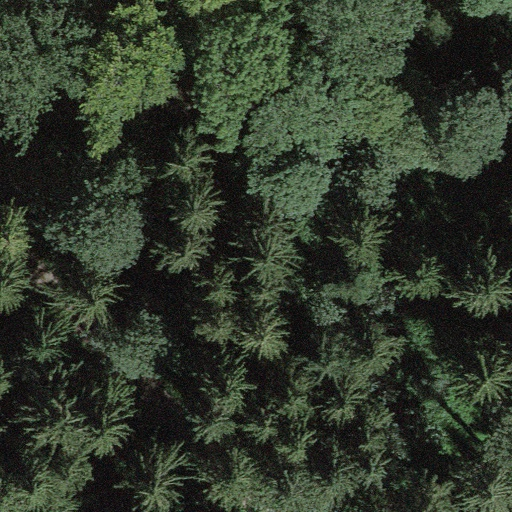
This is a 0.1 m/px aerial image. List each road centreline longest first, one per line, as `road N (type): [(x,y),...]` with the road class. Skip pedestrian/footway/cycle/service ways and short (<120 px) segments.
road 1 (track): [(511,136),(176,91),(0,122)]
road 2 (track): [(0,234),(176,396),(279,511)]
